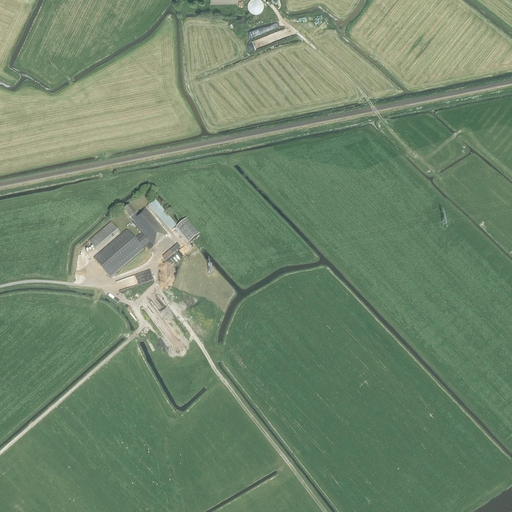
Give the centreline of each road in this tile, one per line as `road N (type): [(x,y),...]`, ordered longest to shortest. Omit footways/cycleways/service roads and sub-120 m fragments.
road 1 (track): [(264,0),(356,84),(424,165),(447,160),(457,132)]
road 2 (track): [(153,265),(162,309),(0,453)]
